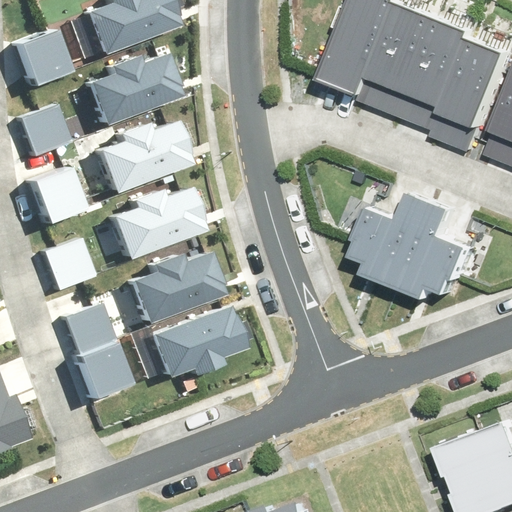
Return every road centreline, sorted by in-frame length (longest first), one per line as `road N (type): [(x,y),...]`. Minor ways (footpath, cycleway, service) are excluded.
road 1 (residential): [(92,486),(0,201)]
road 2 (residential): [(341,393),(282,253),(253,135)]
road 3 (residential): [(511,199),(328,125),(253,135)]
road 4 (residential): [(92,486),(341,393)]
road 5 (residential): [(341,393),(511,329)]
road 6 (residential): [(253,135),(245,0)]
